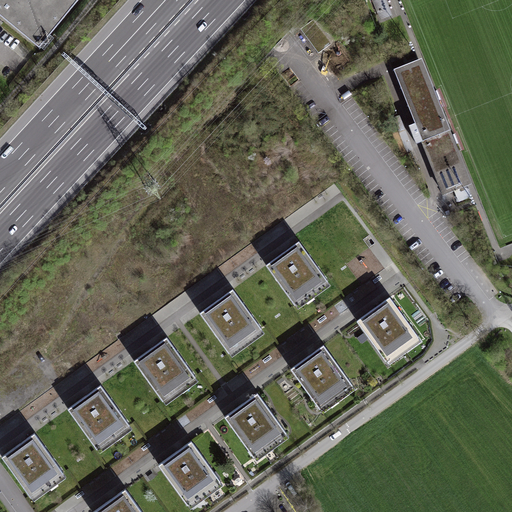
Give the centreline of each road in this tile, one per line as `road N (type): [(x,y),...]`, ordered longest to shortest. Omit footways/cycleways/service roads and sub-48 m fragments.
road 1 (residential): [(511,308),(229,511)]
road 2 (motorway): [(0,239),(221,0)]
road 3 (motorway): [(165,0),(0,180)]
road 4 (track): [(94,0),(0,110)]
